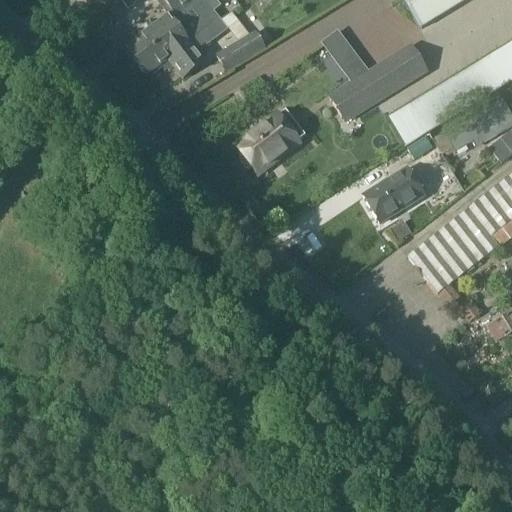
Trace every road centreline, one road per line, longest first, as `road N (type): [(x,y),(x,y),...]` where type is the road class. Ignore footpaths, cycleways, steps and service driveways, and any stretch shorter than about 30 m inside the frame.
road 1 (tertiary): [(511,471),(0,22)]
road 2 (unknown): [(414,511),(153,286),(63,168),(0,114)]
